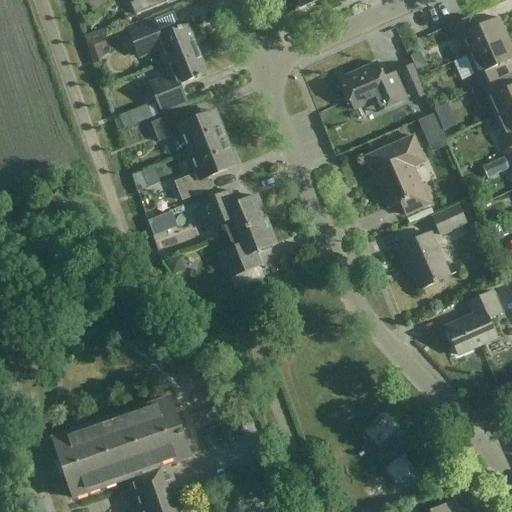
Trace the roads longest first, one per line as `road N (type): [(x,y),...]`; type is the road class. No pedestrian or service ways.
road 1 (unclassified): [(314,511),(241,337),(138,275),(39,0)]
road 2 (residential): [(511,494),(497,465),(357,310),(259,68)]
road 3 (residential): [(259,68),(417,0)]
